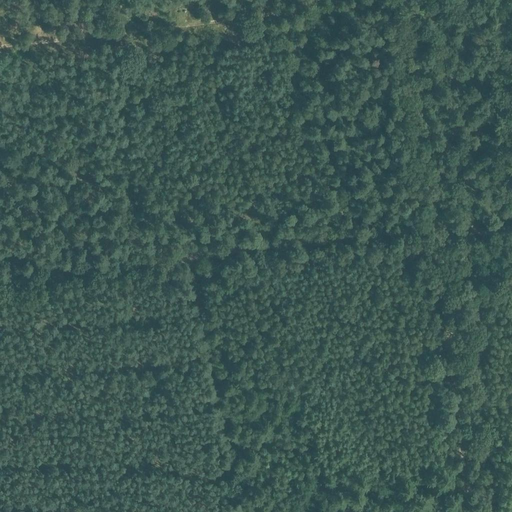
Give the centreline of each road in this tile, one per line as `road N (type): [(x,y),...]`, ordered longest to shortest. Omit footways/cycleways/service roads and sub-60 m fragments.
road 1 (track): [(0,281),(433,228)]
road 2 (track): [(0,46),(401,0)]
road 3 (track): [(469,511),(433,228)]
road 4 (track): [(433,228),(406,0)]
